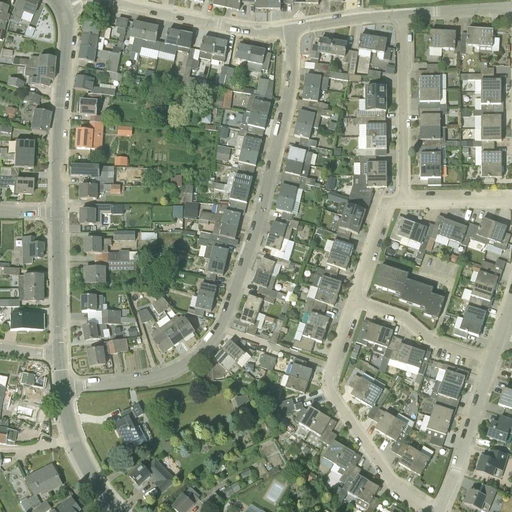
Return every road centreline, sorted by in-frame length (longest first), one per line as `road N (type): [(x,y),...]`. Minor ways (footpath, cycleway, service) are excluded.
road 1 (residential): [(61,387),(168,372),(216,333),(283,120),(290,28)]
road 2 (residential): [(439,509),(388,480),(329,391),(353,300)]
road 3 (tertiary): [(57,213),(66,25),(60,6)]
road 4 (residential): [(403,200),(403,12)]
road 5 (residential): [(290,28),(226,25),(119,0)]
road 6 (residential): [(439,509),(491,360)]
road 7 (residential): [(491,360),(353,300)]
road 8 (tertiary): [(59,355),(57,213)]
road 9 (tertiary): [(121,511),(78,456),(61,387)]
